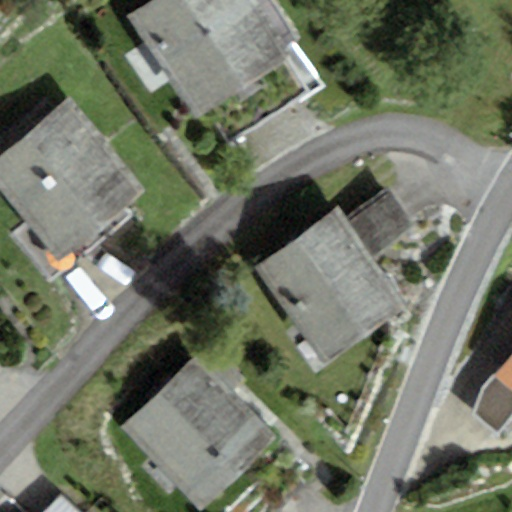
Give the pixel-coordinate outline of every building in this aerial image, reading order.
[(153,0),(127,17),(195,120),(301,50),(268,0),(153,0)] [(144,192),(71,99),(0,154),(0,191),(55,262),(144,192)] [(389,190),(345,222),(371,258),(415,226),(389,190)] [(336,209),(255,266),(327,367),(408,310),(371,258),(345,222),(336,209)] [(511,355),(494,377),(511,391),(511,355)] [(195,358),(121,427),(200,511),(274,443),(195,358)] [(496,436),(511,416),(511,391),(494,377),(480,390),(473,415),(496,436)] [(80,511),(65,495),(46,511),(80,511)]
